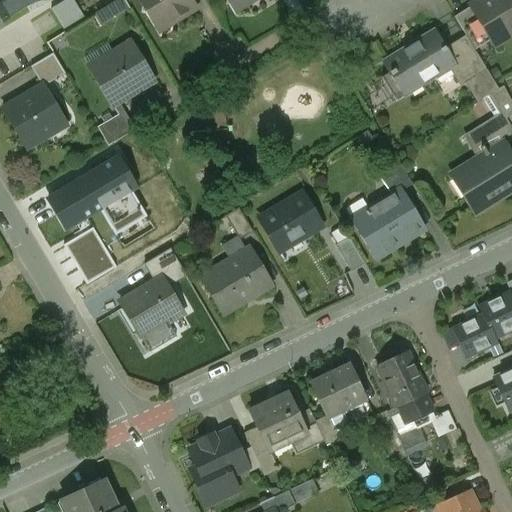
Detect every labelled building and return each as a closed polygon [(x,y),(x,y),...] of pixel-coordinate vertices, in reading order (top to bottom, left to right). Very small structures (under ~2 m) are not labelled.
[(0,0),(0,15),(3,21),(37,0),(0,0)] [(138,0),(143,7),(142,13),(151,15),(155,22),(166,15),(172,24),(187,15),(186,13),(195,8),(189,0),(138,0)] [(228,0),(235,11),(252,0),(228,0)] [(511,0),(481,0),(453,17),(464,36),(474,51),(511,27),(511,0)] [(433,30),(381,62),(389,74),(381,79),(382,80),(390,75),(404,97),(453,67),(455,66),(444,49),(433,30)] [(464,36),(444,49),(455,66),(453,67),(463,84),(485,70),(474,51),(464,36)] [(130,42),(111,53),(114,58),(91,72),(112,107),(118,103),(153,82),(130,42)] [(52,54),(30,67),(38,81),(49,75),(53,81),(65,74),(52,54)] [(43,85),(2,110),(25,150),(67,125),(43,85)] [(499,114),(482,125),(485,129),(472,137),(483,155),(456,172),(470,194),(463,198),(473,214),(511,190),(511,157),(511,158),(500,138),(511,130),(505,119),(511,114),(511,105),(502,87),(489,95),(499,114)] [(118,115),(97,128),(108,146),(135,131),(118,103),(112,107),(118,115)] [(397,162),(384,170),(397,191),(398,193),(401,192),(412,185),(397,162)] [(107,165),(52,198),(73,233),(102,215),(123,203),(128,200),(107,165)] [(397,191),(367,209),(361,200),(346,209),(352,219),(351,220),(375,260),(424,230),(401,192),(398,193),(397,191)] [(301,193),(259,220),(277,249),(299,235),(301,238),(316,229),(305,213),(311,209),(301,193)] [(123,203),(102,215),(116,239),(137,227),(123,203)] [(238,209),(224,217),(238,241),(252,232),(238,209)] [(116,239),(111,242),(122,259),(147,244),(137,227),(116,239)] [(363,263),(348,238),(334,246),(349,271),(363,263)] [(270,285),(247,249),(200,278),(223,315),(270,285)] [(169,250),(143,265),(153,282),(160,278),(161,279),(180,268),(169,250)] [(153,282),(134,293),(136,296),(120,305),(140,337),(165,322),(166,324),(167,323),(182,314),(161,279),(160,278),(153,282)] [(511,295),(510,291),(477,306),(481,314),(483,313),(496,341),(511,333),(511,295)] [(481,314),(451,329),(466,361),(498,345),(496,341),(483,313),(481,314)] [(165,322),(140,337),(149,352),(175,337),(167,323),(166,324),(165,322)] [(407,352),(376,367),(395,408),(397,407),(423,395),(426,394),(416,373),(407,352)] [(348,369),(310,387),(326,420),(365,401),(357,384),(355,384),(348,369)] [(511,410),(511,370),(494,379),(509,412),(511,410)] [(288,395),(249,413),(256,428),(267,452),(268,451),(290,441),(306,434),(304,430),(288,395)] [(423,395),(397,407),(401,415),(405,424),(406,423),(431,411),(423,395)] [(397,437),(385,411),(372,417),(393,463),(407,457),(404,451),(397,437)] [(401,415),(391,420),(386,411),(385,411),(397,437),(410,431),(406,423),(405,424),(401,415)] [(431,418),(437,436),(456,430),(449,412),(431,418)] [(306,434),(290,441),(296,455),(323,442),(315,424),(304,430),(306,434)] [(410,431),(397,437),(404,451),(424,441),(418,427),(410,431)] [(268,451),(267,452),(256,428),(243,434),(250,449),(259,467),(263,476),(277,470),(268,451)] [(229,433),(214,440),(212,435),(199,442),(200,445),(189,450),(197,468),(190,471),(207,505),(236,491),(229,477),(247,468),(240,454),(229,431),(228,432),(229,433)] [(250,449),(240,454),(247,468),(251,466),(253,470),(259,467),(250,449)] [(113,511),(116,511),(102,480),(60,500),(66,511),(113,511)] [(296,500),(317,493),(313,481),(292,488),(296,500)] [(288,491),(273,498),(273,497),(259,504),(262,511),(272,511),(274,511),(279,511),(294,505),(288,491)] [(459,496),(454,494),(451,496),(449,500),(445,502),(449,511),(478,511),(468,491),(459,496)]
